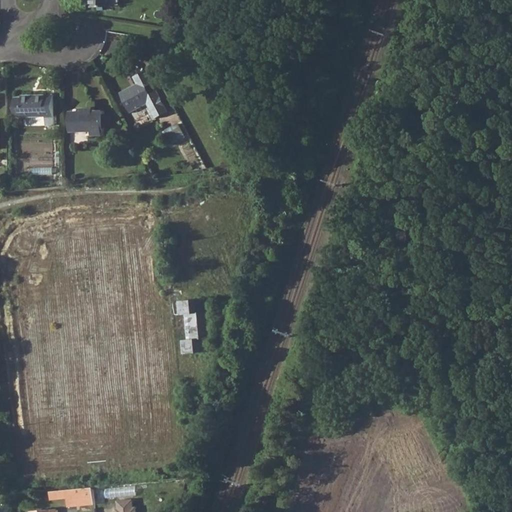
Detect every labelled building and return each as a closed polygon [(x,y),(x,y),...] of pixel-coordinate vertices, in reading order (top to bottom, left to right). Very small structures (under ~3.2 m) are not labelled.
[(136,83),(119,92),(130,112),(147,104),(149,107),(163,99),(157,89),(152,92),(148,86),(154,83),(146,69),(133,76),(136,83)] [(53,95),(15,96),(16,115),(45,114),(45,124),(54,124),(53,95)] [(102,127),(102,113),(102,109),(90,109),(90,106),(74,107),(74,110),(69,110),(69,131),(92,130),(92,135),(100,135),(101,130),(102,130),(103,127),(102,127)] [(166,129),(173,143),(187,136),(180,122),(166,129)] [(208,298),(179,301),(180,314),(186,314),(195,313),(197,338),(188,339),(183,340),(184,354),(213,351),(212,338),(216,338),(213,311),(209,311),(208,298)] [(93,487),(70,490),(71,496),(71,506),(94,504),(93,487)] [(117,509),(133,507),(132,499),(117,501),(117,509)]
